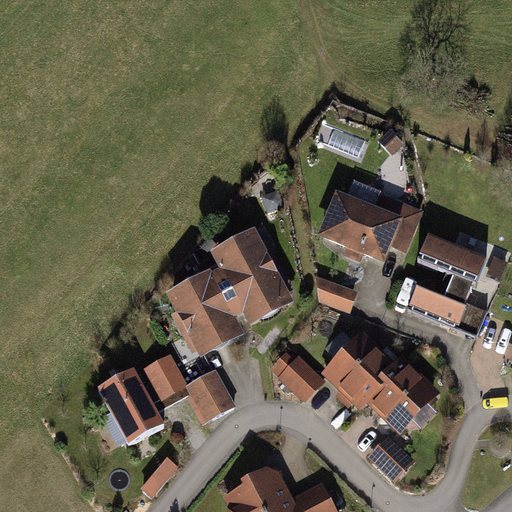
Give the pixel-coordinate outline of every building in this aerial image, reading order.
[(371,216),(333,201),(316,243),(378,269),(385,251),(402,258),(420,215),(378,198),(371,216)] [(207,261),(215,276),(238,319),(246,333),(288,311),(248,238),(207,261)] [(480,268),(426,247),(418,270),(450,282),(440,308),(412,297),(405,315),(454,334),(480,268)] [(227,325),(238,319),(215,276),(163,304),(196,365),(237,343),(227,325)] [(317,302),(353,316),(362,295),(325,281),(317,302)] [(398,370),(362,338),(324,379),(359,412),(398,370)] [(307,406),(327,385),(300,360),(297,363),(288,355),(271,373),(307,406)] [(145,373),(163,405),(190,390),(172,358),(145,373)] [(440,395),(405,363),(366,404),(402,437),(440,395)] [(129,375),(91,396),(123,454),(161,433),(129,375)] [(185,393),(204,429),(237,410),(218,375),(185,393)] [(369,461),(396,486),(418,462),(391,438),(369,461)] [(272,469),(222,496),(230,511),(333,511),(318,483),(288,499),(272,469)]
